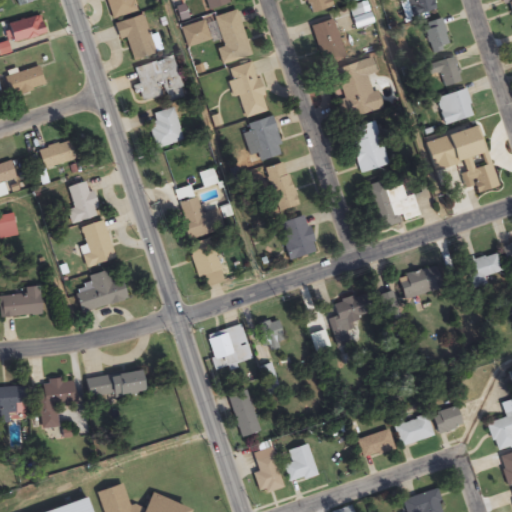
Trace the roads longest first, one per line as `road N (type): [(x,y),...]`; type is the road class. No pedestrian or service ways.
road 1 (tertiary): [(241,511),(67,0)]
road 2 (residential): [(511,205),(132,331),(0,352)]
road 3 (residential): [(347,262),(261,0)]
road 4 (residential): [(294,511),(440,460),(465,460),(483,511)]
road 5 (residential): [(511,123),(470,0)]
